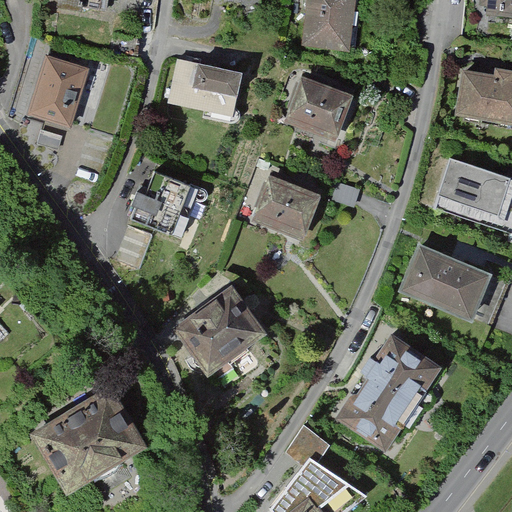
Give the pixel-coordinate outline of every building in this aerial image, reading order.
[(112,0),(63,0),(63,3),(110,11),(112,0)] [(355,0),(309,0),(304,46),(350,51),(355,0)] [(511,0),(497,0),(497,11),(511,12),(511,0)] [(89,70),(51,58),(35,113),(72,124),(89,70)] [(246,73),(181,60),(173,103),(237,116),(246,73)] [(500,78),(467,73),(461,114),(511,122),(511,73),(501,71),(500,78)] [(352,92),(301,74),(288,111),(338,129),(352,92)] [(511,176),(444,157),(428,212),(511,236),(511,176)] [(200,190),(156,174),(148,196),(139,193),(134,207),(138,208),(133,221),(181,239),(200,190)] [(321,193),(270,174),(255,212),(306,232),(321,193)] [(492,273),(420,243),(402,288),(474,317),(492,273)] [(261,329),(229,286),(175,325),(207,369),(261,329)] [(400,338),(346,420),(394,451),(447,369),(400,338)] [(116,389),(37,437),(73,495),(152,447),(116,389)] [(270,504),(274,511),(337,511),(366,492),(320,460),(330,443),(303,424),(286,451),(301,463),(270,504)]
